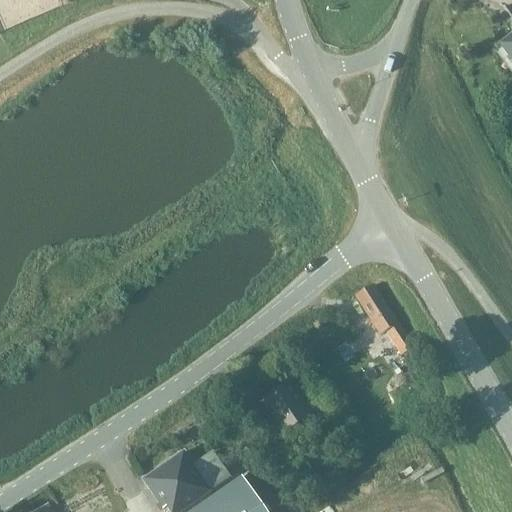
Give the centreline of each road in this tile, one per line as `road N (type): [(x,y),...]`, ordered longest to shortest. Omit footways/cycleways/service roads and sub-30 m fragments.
road 1 (tertiary): [(0,500),(391,224)]
road 2 (tertiary): [(391,224),(511,435)]
